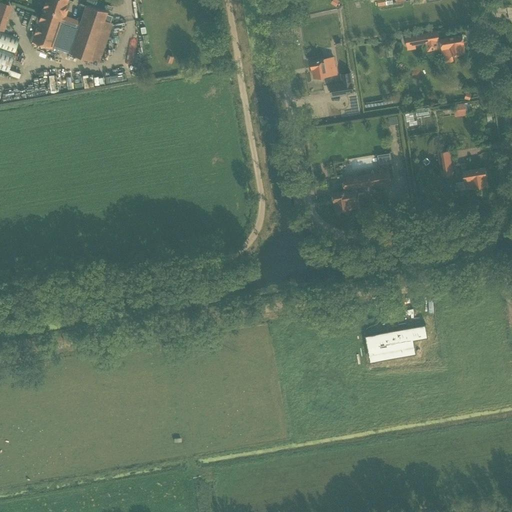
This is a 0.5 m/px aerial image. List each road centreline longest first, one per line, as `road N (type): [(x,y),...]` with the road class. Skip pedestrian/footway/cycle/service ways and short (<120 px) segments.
road 1 (track): [(0,299),(235,257),(248,245),(262,197),(228,0)]
road 2 (residential): [(511,211),(359,237),(329,230),(303,190),(272,0)]
road 3 (track): [(0,354),(383,288)]
road 4 (residential): [(511,157),(486,0)]
road 5 (unclassified): [(383,288),(511,266)]
